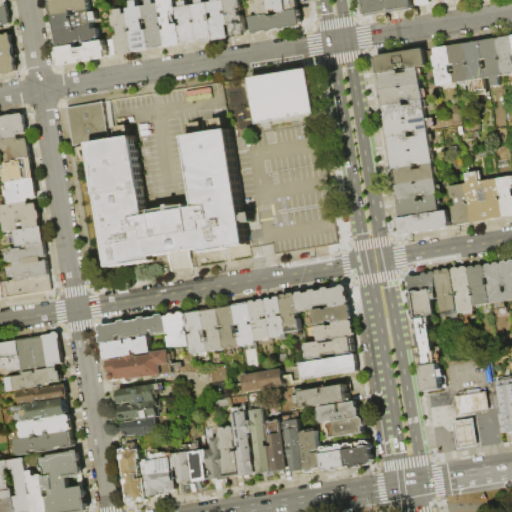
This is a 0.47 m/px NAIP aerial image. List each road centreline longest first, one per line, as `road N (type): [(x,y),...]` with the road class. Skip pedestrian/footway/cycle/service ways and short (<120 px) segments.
road 1 (residential): [(27,0),(109,511)]
road 2 (residential): [(346,266),(0,321)]
road 3 (residential): [(230,60),(0,96)]
road 4 (secondary): [(381,260),(345,40)]
road 5 (residential): [(511,13),(345,40)]
road 6 (primary): [(379,491),(241,511)]
road 7 (residential): [(511,239),(381,260)]
road 8 (secondary): [(405,387),(381,260)]
